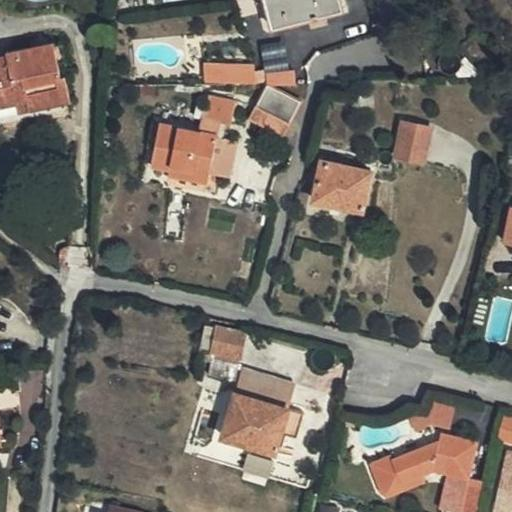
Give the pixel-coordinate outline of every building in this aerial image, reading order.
[(343,0),(274,0),(275,2),(269,4),(275,26),(345,10),(343,0)] [(24,103),(28,115),(71,106),(64,77),(60,78),(58,68),(64,66),(59,46),(51,48),(50,46),(13,53),(14,57),(0,59),(0,107),(13,105),(24,103)] [(226,63),(227,83),(270,83),(268,68),(256,68),(256,63),(226,63)] [(269,84),(257,108),(292,125),(303,100),(269,84)] [(225,111),(226,101),(210,98),(204,119),(221,123),(232,125),(235,113),(225,111)] [(237,103),(236,103),(226,101),(225,111),(235,113),(236,104),(237,103)] [(16,117),(28,115),(24,103),(13,105),(16,117)] [(292,125),(257,108),(250,123),(285,139),(292,125)] [(221,123),(204,119),(202,133),(219,137),(221,123)] [(219,137),(202,133),(162,125),(152,167),(172,172),(173,166),(211,174),(219,137)] [(422,167),(433,133),(407,125),(396,159),(422,167)] [(362,216),(371,171),(322,160),(314,199),(333,203),(331,209),(362,216)] [(173,166),(172,172),(171,179),(208,187),(211,174),(173,166)] [(511,207),(510,207),(502,243),(511,244),(511,207)] [(220,327),(213,356),(240,362),(246,333),(220,327)] [(240,362),(213,356),(211,364),(238,370),(240,362)] [(235,393),(287,409),(292,395),(239,380),(235,393)] [(275,452),(287,409),(235,393),(221,436),(275,452)] [(431,422),(453,426),(458,402),(436,397),(431,422)] [(511,439),(511,414),(506,414),(501,437),(511,439)] [(445,443),(447,435),(439,433),(436,441),(445,443)] [(475,442),(447,435),(445,443),(436,441),(397,455),(395,451),(373,459),(381,478),(398,473),(400,478),(429,468),(430,470),(466,479),(475,442)] [(274,474),(276,467),(278,460),(250,450),(249,458),(247,464),(274,474)] [(511,511),(511,453),(510,453),(495,511),(511,511)] [(432,476),(430,470),(429,468),(400,478),(398,473),(381,478),(384,487),(390,491),(432,476)]
